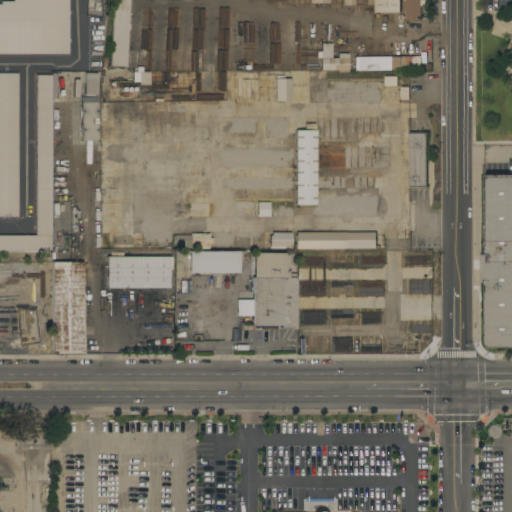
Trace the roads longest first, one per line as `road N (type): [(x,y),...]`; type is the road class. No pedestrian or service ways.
road 1 (secondary): [(457,374),(0,376)]
road 2 (tertiary): [(458,270),(456,0)]
road 3 (secondary): [(0,404),(251,405)]
road 4 (secondary): [(327,405),(458,405)]
